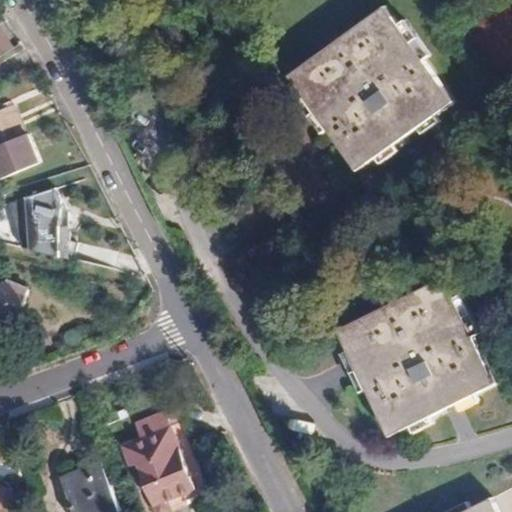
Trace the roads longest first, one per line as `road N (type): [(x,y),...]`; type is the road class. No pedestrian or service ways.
road 1 (residential): [(24,0),(196,324)]
road 2 (residential): [(196,324),(0,400)]
road 3 (residential): [(196,324),(292,511)]
